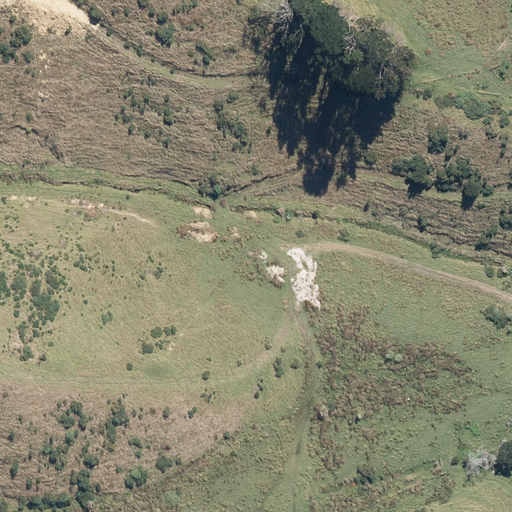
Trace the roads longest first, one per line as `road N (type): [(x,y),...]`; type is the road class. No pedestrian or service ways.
road 1 (track): [(511,299),(325,246),(310,251),(296,299),(316,377),(308,424),(267,511)]
road 2 (track): [(297,306),(275,347),(237,373),(167,392),(40,381),(0,361)]
